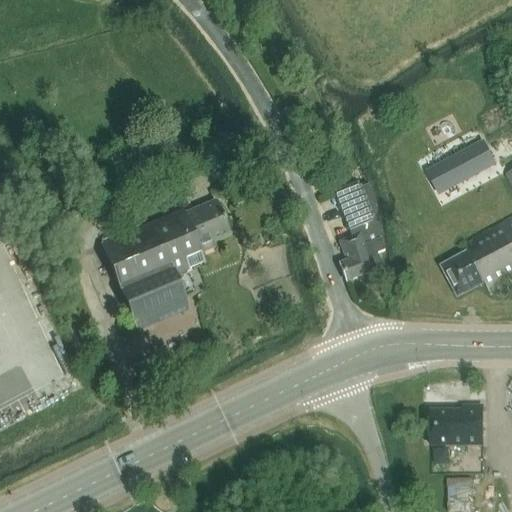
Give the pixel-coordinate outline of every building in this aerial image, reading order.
[(497,177),(486,156),(433,184),(444,206),(497,177)] [(367,277),(383,271),(384,261),(383,250),(376,217),(371,194),(369,188),(359,191),(356,185),(334,193),(351,239),(339,243),(346,262),(339,265),(346,283),(367,276),(367,277)] [(230,236),(216,202),(183,216),(182,211),(101,246),(138,334),(140,334),(136,326),(169,312),(167,308),(184,301),(174,278),(205,264),(201,255),(215,249),(212,243),(230,236)] [(484,284),(490,294),(511,281),(511,219),(472,241),(473,243),(465,248),(468,255),(443,269),(459,298),(484,284)] [(463,409),(463,413),(431,413),(431,448),(483,448),(483,409),(463,409)]
